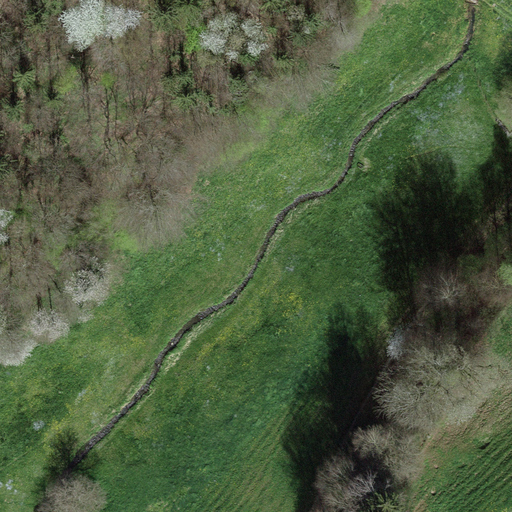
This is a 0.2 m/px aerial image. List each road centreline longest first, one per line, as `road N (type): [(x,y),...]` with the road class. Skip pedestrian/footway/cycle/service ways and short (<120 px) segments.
road 1 (track): [(166,511),(511,173)]
road 2 (track): [(315,511),(409,334),(511,200)]
